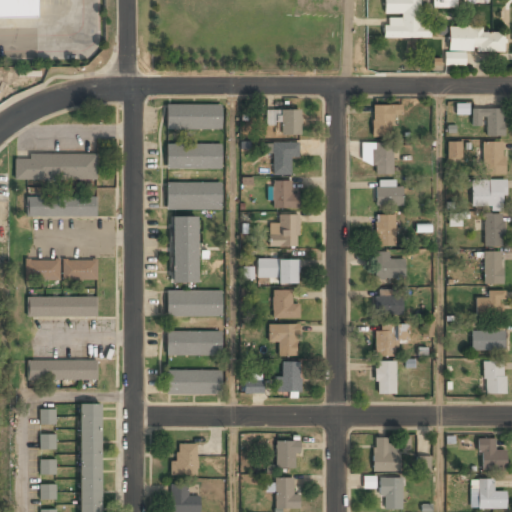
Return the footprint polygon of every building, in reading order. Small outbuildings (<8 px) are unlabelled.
[(32,0),(32,18),(0,18),(0,0),(32,0)] [(383,0),(383,38),(424,38),(423,0),(383,0)] [(447,29),(447,52),(504,53),(504,30),(447,29)] [(465,52),(444,52),(444,65),(465,65),(465,52)] [(220,103),(165,103),(165,128),(220,128),(220,103)] [(391,116),(400,116),(400,105),(371,105),(371,137),(391,137),(391,116)] [(265,109),(265,124),(279,124),(279,135),(300,135),(300,109),(265,109)] [(503,109),(471,109),(471,125),(485,125),(485,135),(503,135),(503,109)] [(481,141),(481,173),(503,173),(503,141),(481,141)] [(290,174),(290,157),(298,157),(298,142),(271,142),(271,174),(290,174)] [(447,156),(460,156),(460,142),(447,142),(447,156)] [(220,143),(165,143),(165,168),(220,168),(220,143)] [(361,163),(375,163),(375,174),(392,174),(392,143),(361,143),(361,163)] [(96,179),(96,155),(13,155),(13,179),(96,179)] [(293,207),(293,179),(270,180),(270,207),(293,207)] [(504,179),(470,179),(470,207),(504,207),(504,179)] [(391,180),(375,180),(375,206),(402,206),(402,187),(391,187),(391,180)] [(165,182),(165,210),(221,210),(221,182),(165,182)] [(95,216),(95,195),(25,195),(25,216),(95,216)] [(268,223),(268,246),(298,246),(298,213),(278,213),(278,223),(268,223)] [(462,226),(461,213),(448,213),(448,226),(462,226)] [(483,246),(502,246),(502,213),(483,213),(483,246)] [(374,215),(374,246),(394,246),(394,215),(374,215)] [(196,217),(171,217),(171,283),(196,283),(196,217)] [(387,251),(373,251),(373,277),(403,277),(403,258),(387,258),(387,251)] [(482,283),(501,283),(501,251),(482,251),(482,283)] [(96,259),(24,260),(24,280),(96,280),(96,259)] [(297,281),(297,259),(256,259),(256,281),(297,281)] [(220,316),(220,290),(165,290),(165,316),(220,316)] [(298,301),(290,301),(290,290),(271,290),(271,318),(298,318),(298,301)] [(402,314),(402,290),(374,290),(374,314),(402,314)] [(485,297),(474,297),(474,314),(504,314),(504,290),(485,290),(485,297)] [(26,296),(26,316),(96,316),(96,296),(26,296)] [(267,324),(267,342),(277,342),(277,356),(296,356),(296,324),(267,324)] [(395,340),(405,340),(405,325),(373,325),(373,356),(395,356),(395,340)] [(504,330),(470,330),(469,350),(504,351),(504,330)] [(164,355),(220,355),(220,332),(164,332),(164,355)] [(96,360),(26,360),(26,380),(96,380),(96,360)] [(278,361),(278,391),(300,391),(300,361),(278,361)] [(394,361),(374,361),(374,394),(394,394),(394,361)] [(504,394),(504,361),(482,361),(482,394),(504,394)] [(220,370),(165,370),(165,394),(220,394),(220,370)] [(243,392),(262,392),(262,379),(243,379),(243,392)] [(99,511),(99,403),(78,403),(78,511),(99,511)] [(55,409),(39,409),(39,424),(55,424),(55,409)] [(55,449),(55,434),(39,434),(39,449),(55,449)] [(396,472),(396,437),(372,437),(372,472),(396,472)] [(493,438),(477,438),(477,470),(504,470),(504,449),(493,449),(493,438)] [(275,467),(298,467),(298,439),(275,439),(275,467)] [(196,475),(196,444),(176,444),(176,460),(169,460),(169,475),(196,475)] [(417,470),(427,470),(427,457),(417,457),(417,470)] [(51,462),(42,461),(41,471),(51,471),(51,462)] [(273,477),(273,509),(298,509),(298,493),(292,493),(292,477),(273,477)] [(401,509),(401,477),(380,477),(380,509),(401,509)] [(505,508),(505,490),(493,490),(493,479),(470,479),(470,508),(505,508)] [(169,511),(198,511),(198,495),(187,495),(187,483),(169,483),(169,511)] [(54,498),(54,485),(40,485),(40,498),(54,498)]
